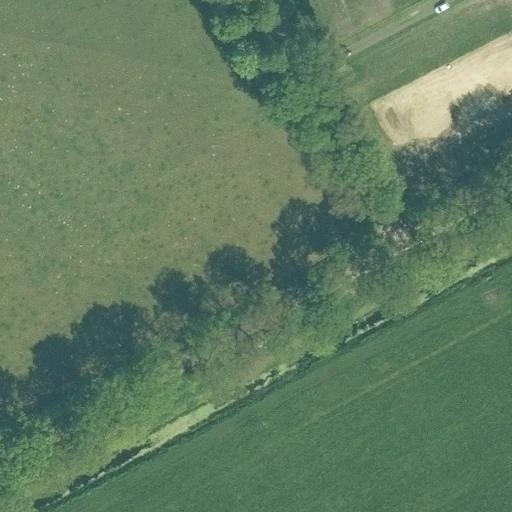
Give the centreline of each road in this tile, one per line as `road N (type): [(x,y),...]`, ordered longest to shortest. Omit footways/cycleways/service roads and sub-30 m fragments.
road 1 (tertiary): [(0,466),(393,245)]
road 2 (unclassified): [(393,245),(268,0)]
road 3 (track): [(306,74),(444,0)]
road 4 (tertiary): [(393,245),(511,181)]
